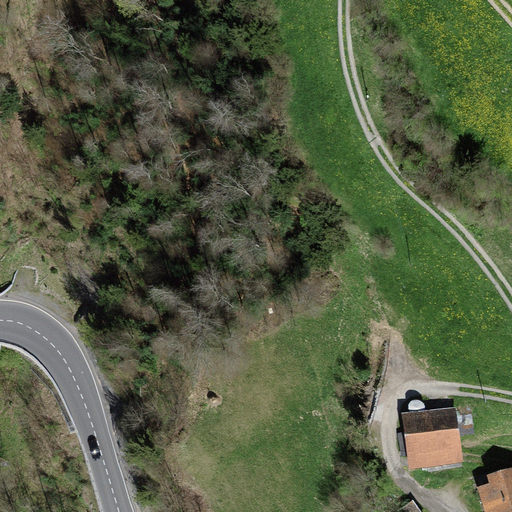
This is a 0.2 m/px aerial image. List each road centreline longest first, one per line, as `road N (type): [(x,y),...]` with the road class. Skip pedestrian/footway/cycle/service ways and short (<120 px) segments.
road 1 (track): [(511,298),(469,243),(383,166),(338,54),(335,0)]
road 2 (track): [(443,511),(402,476),(390,412),(430,384),(511,406)]
road 3 (secondary): [(0,320),(37,332),(64,359),(118,511)]
